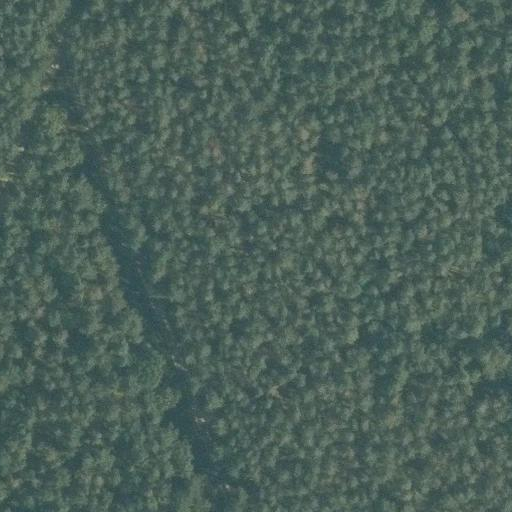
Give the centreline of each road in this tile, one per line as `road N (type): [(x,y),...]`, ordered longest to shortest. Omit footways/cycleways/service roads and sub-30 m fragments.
road 1 (track): [(224,511),(59,35)]
road 2 (track): [(0,183),(59,35)]
